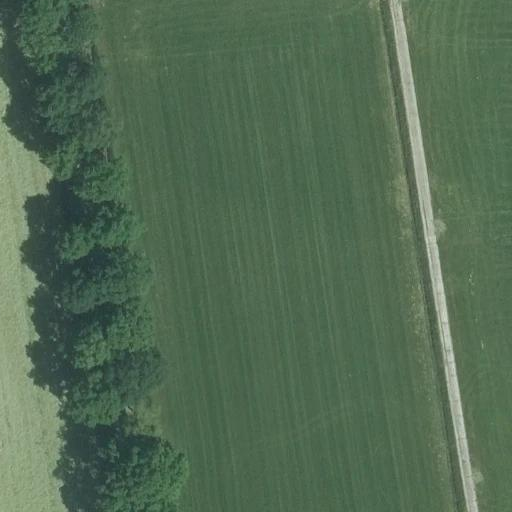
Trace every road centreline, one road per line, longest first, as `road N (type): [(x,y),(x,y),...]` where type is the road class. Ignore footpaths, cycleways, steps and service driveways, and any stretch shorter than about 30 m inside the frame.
road 1 (unclassified): [(140,511),(59,0)]
road 2 (track): [(473,511),(398,0)]
